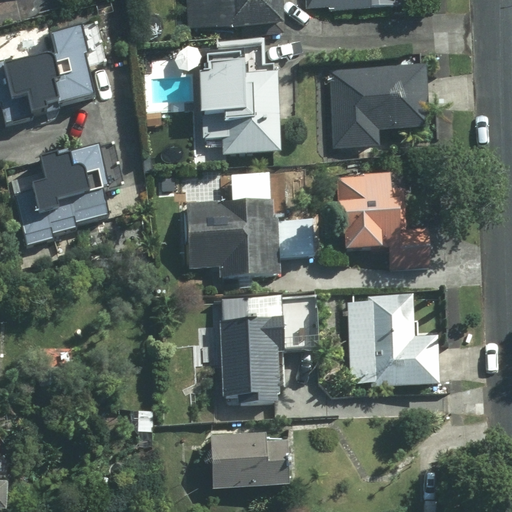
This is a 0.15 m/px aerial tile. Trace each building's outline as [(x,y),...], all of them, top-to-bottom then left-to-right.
[(184,0),(184,32),(283,33),(282,0),(184,0)] [(305,0),(305,12),(399,17),(399,0),(305,0)] [(48,53),(0,63),(0,107),(4,127),(97,107),(89,70),(108,66),(99,26),(45,38),(48,53)] [(199,53),(199,72),(180,72),(180,87),(200,87),(200,144),(222,144),(222,161),(228,161),(228,170),(261,170),(261,159),(279,159),(278,79),(274,79),(274,69),(263,70),(262,42),(218,42),(218,53),(199,53)] [(334,154),(377,153),(377,137),(428,136),(426,73),(333,75),(334,154)] [(186,142),(166,142),(165,172),(185,172),(186,142)] [(109,225),(103,195),(122,192),(115,152),(39,166),(41,177),(9,183),(21,251),(77,241),(76,231),(109,225)] [(314,224),(287,223),(287,177),(221,176),(220,207),(181,207),(181,272),(220,273),(220,283),(280,284),(280,260),(314,260),(314,224)] [(389,193),(390,180),(335,179),(334,255),(387,256),(386,273),(430,273),(430,230),(405,230),(406,194),(389,193)] [(349,306),(347,387),(371,387),(370,393),(438,394),(440,344),(412,344),(413,302),(368,300),(368,306),(349,306)] [(316,303),(222,301),(219,408),(277,409),(279,356),(314,357),(316,303)] [(267,445),(267,440),(209,439),(208,494),(287,495),(288,446),(267,445)]
